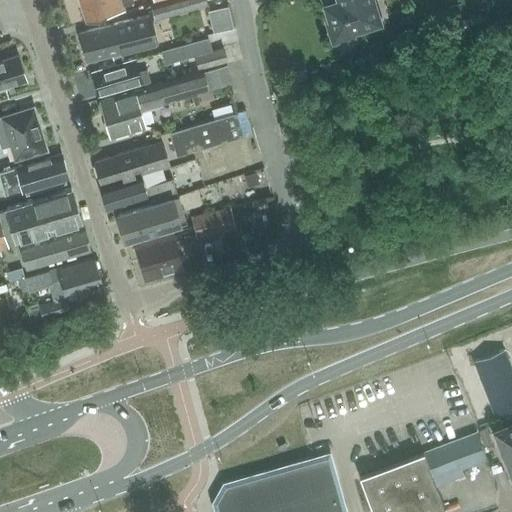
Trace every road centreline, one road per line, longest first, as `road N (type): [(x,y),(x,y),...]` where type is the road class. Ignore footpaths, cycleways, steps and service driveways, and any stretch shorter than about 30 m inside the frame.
road 1 (primary): [(97,499),(196,453),(337,369),(511,297)]
road 2 (primary): [(511,271),(371,328),(222,358),(98,405)]
road 3 (residential): [(125,304),(273,256),(289,237),(239,0)]
road 4 (residential): [(125,304),(28,7)]
road 5 (primary): [(97,499),(136,449),(127,418),(98,405)]
